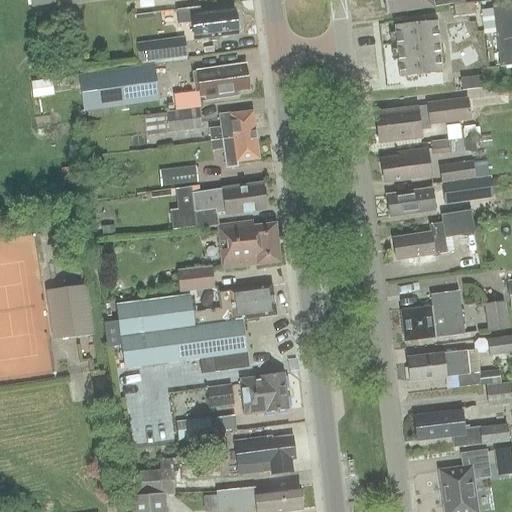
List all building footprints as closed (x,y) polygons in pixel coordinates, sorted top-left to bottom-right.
[(383,0),(386,15),(465,3),(464,0),(383,0)] [(467,4),(460,5),(461,17),(468,16),(467,4)] [(474,4),(467,4),(468,16),(475,15),(474,4)] [(500,68),(511,66),(511,4),(492,7),(500,68)] [(460,5),(453,6),(454,18),(461,17),(460,5)] [(238,35),(237,30),(239,28),(238,21),(236,19),(234,10),(177,17),(178,24),(192,22),(195,41),(208,39),(211,42),(218,41),(219,38),(238,35)] [(400,78),(442,74),(437,22),(394,27),(400,78)] [(185,38),(137,44),(139,63),(188,57),(185,38)] [(203,71),(192,73),(195,93),(199,93),(200,98),(205,97),(205,102),(219,100),(238,97),(237,92),(249,91),(246,65),(203,71)] [(154,66),(81,76),(85,111),(159,102),(154,66)] [(482,76),(475,77),(476,89),(483,88),(482,76)] [(475,77),(468,78),(469,90),(476,89),(475,77)] [(468,78),(461,79),(462,91),(469,90),(468,78)] [(468,99),(456,101),(427,104),(428,107),(417,108),(375,113),(379,144),(421,139),(419,126),(430,125),(471,120),(468,99)] [(169,134),(201,130),(199,109),(166,113),(169,134)] [(511,110),(493,112),(494,129),(511,128),(511,110)] [(210,130),(212,142),(256,136),(253,112),(231,115),(231,114),(219,116),(221,128),(210,130)] [(460,126),(447,127),(448,141),(472,138),(480,137),(479,127),(475,128),(475,126),(463,127),(464,130),(461,131),(460,126)] [(256,136),(212,142),(213,151),(223,150),(226,169),(238,167),(238,162),(259,160),(256,136)] [(448,153),(447,141),(431,142),(432,154),(448,153)] [(431,176),(427,151),(398,155),(399,158),(381,160),(385,183),(431,176)] [(473,162),(439,167),(441,184),(475,179),(473,162)] [(196,167),(159,171),(161,187),(197,183),(196,167)] [(489,178),(443,184),(445,202),(492,196),(489,178)] [(192,195),(196,223),(197,229),(219,226),(217,214),(226,213),(226,216),(266,210),(263,184),(223,189),(223,191),(214,192),(192,195)] [(387,196),(390,218),(435,211),(432,189),(387,196)] [(444,239),(474,234),(471,211),(441,216),(442,223),(429,225),(430,234),(393,239),(396,261),(447,253),(444,239)] [(223,269),(281,263),(276,224),(254,227),(253,222),(218,226),(223,269)] [(181,292),(213,289),(211,268),(178,272),(181,292)] [(108,348),(122,346),(125,370),(199,360),(201,374),(248,368),(242,321),(276,316),(272,285),(218,292),(220,310),(194,314),(196,327),(194,327),(190,297),(117,306),(119,322),(104,324),(108,348)] [(93,335),(87,287),(47,292),(54,340),(93,335)] [(436,339),(465,335),(459,292),(430,296),(432,307),(422,308),(422,310),(402,313),(405,341),(436,337),(436,339)] [(488,334),(508,331),(504,304),(484,306),(488,334)] [(489,357),(511,353),(511,335),(487,339),(489,357)] [(446,378),(458,376),(459,389),(500,384),(499,371),(479,373),(479,374),(469,375),(467,352),(443,354),(408,358),(411,382),(446,378)] [(245,416),(289,410),(284,375),(241,380),(245,416)] [(511,402),(510,383),(486,386),(488,407),(511,403),(511,402)] [(207,388),(209,408),(233,405),(231,385),(207,388)] [(414,417),(417,442),(456,437),(458,448),(482,445),(509,442),(507,426),(480,429),(480,428),(464,430),(462,412),(450,414),(450,413),(414,417)] [(212,438),(210,419),(176,422),(178,442),(212,438)] [(272,438),(234,442),(238,476),(271,472),(271,476),(293,473),(291,460),(296,460),(293,437),(273,439),(272,438)] [(511,461),(511,450),(511,448),(494,450),(496,464),(511,461)] [(443,506),(443,511),(476,511),(472,479),(489,477),(486,452),(461,456),(463,469),(440,472),(445,506),(443,506)] [(168,469),(143,470),(144,493),(184,491),(183,456),(168,457),(168,469)] [(216,493),(218,511),(289,511),(302,510),(299,487),(256,493),(255,488),(216,492),(216,493)] [(166,511),(166,496),(132,497),(132,511),(166,511)]
